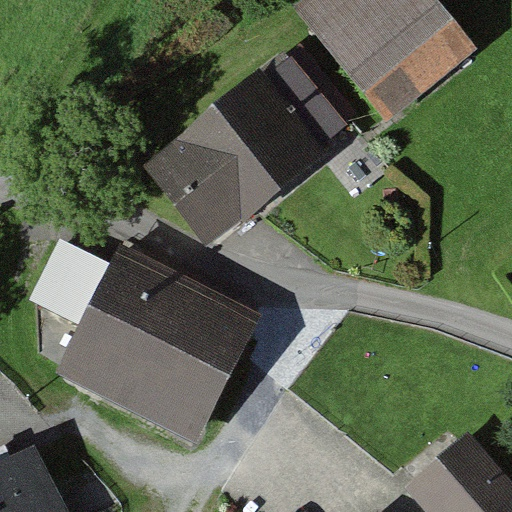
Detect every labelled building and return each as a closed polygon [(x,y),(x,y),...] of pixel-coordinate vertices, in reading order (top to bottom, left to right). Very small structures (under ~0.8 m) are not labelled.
[(485,61),(435,0),(330,0),(304,16),(394,135),(485,61)] [(297,57),(154,175),(218,259),(331,176),(321,162),(358,132),(297,57)] [(274,320),(124,249),(115,271),(61,246),(29,316),(84,340),(62,388),(196,461),(216,451),(274,320)] [(511,511),(511,482),(474,441),(410,499),(420,511),(511,511)] [(69,511),(37,450),(0,469),(0,511),(69,511)]
